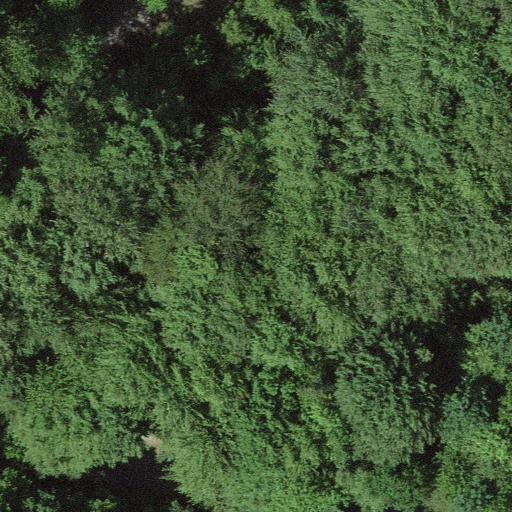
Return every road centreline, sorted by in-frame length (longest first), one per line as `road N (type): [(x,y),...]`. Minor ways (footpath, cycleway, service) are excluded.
road 1 (motorway): [(0,322),(511,36)]
road 2 (track): [(0,449),(399,511)]
road 3 (unclassified): [(148,0),(0,106)]
